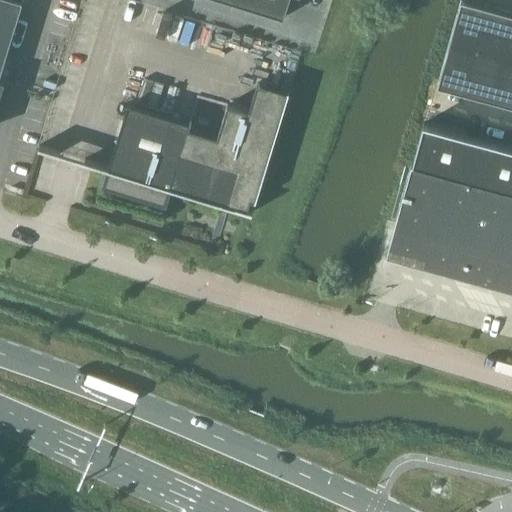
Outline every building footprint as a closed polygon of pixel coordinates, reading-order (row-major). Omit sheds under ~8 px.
[(221,0),(284,19),(289,0),(221,0)] [(466,0),(460,0),(449,42),(441,72),(437,85),(463,92),(488,99),(511,105),(511,12),(511,13),(487,6),(466,0)] [(0,99),(2,94),(0,93),(0,78),(20,14),(0,7),(0,99)] [(106,166),(37,144),(36,146),(105,167),(99,187),(164,207),(170,187),(250,212),(251,210),(245,208),(249,198),(254,200),(287,90),(264,83),(264,84),(255,82),(247,110),(225,104),(215,136),(187,127),(189,121),(126,102),(106,166)] [(213,114),(213,103),(193,103),(192,114),(213,114)] [(411,181),(406,200),(385,273),(511,308),(511,167),(423,143),(422,142),(411,181)] [(36,197),(8,196),(8,225),(35,226),(36,197)] [(64,217),(82,217),(82,206),(63,206),(64,217)]
